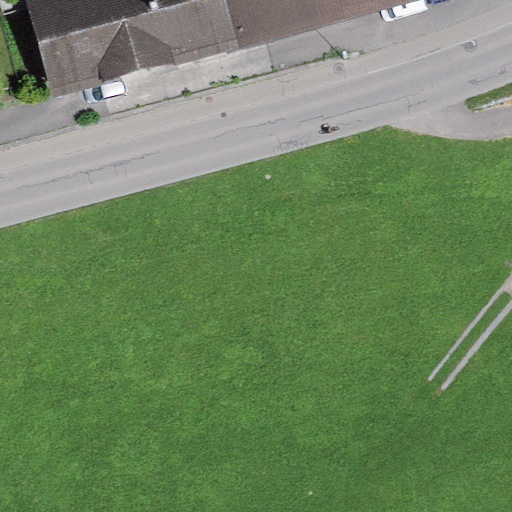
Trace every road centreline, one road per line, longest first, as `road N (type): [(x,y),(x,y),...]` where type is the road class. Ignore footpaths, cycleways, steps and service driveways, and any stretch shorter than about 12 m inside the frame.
road 1 (tertiary): [(0,202),(407,96),(511,51)]
road 2 (track): [(511,289),(315,511)]
